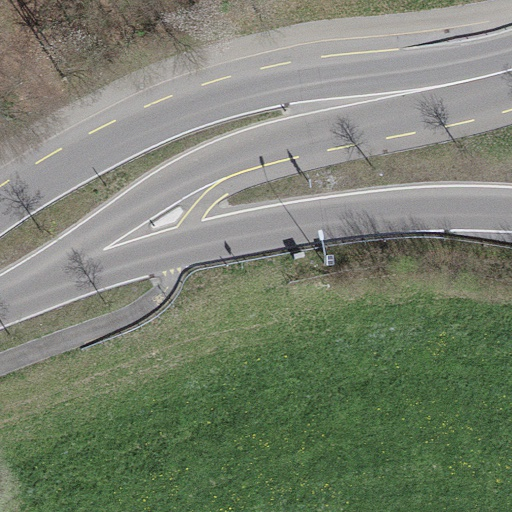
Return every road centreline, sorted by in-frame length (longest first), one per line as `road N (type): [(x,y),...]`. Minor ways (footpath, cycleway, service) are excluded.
road 1 (primary): [(0,305),(210,164),(496,76)]
road 2 (primary): [(496,76),(288,83),(240,94),(135,129),(0,209)]
road 3 (motorway): [(0,305),(109,265),(283,226),(422,209),(511,211)]
